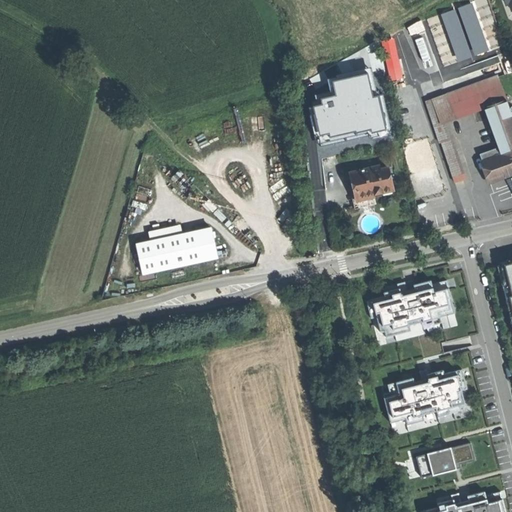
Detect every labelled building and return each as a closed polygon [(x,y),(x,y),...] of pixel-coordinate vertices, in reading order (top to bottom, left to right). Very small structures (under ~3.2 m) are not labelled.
[(420,60),(434,57),(428,34),(414,37),(420,60)] [(381,38),(386,80),(401,78),(395,36),(381,38)] [(447,94),(450,101),(502,84),(499,76),(447,94)] [(316,94),(318,104),(367,93),(365,83),(316,94)] [(440,141),(442,140),(453,173),(462,170),(450,135),(448,136),(441,116),(453,112),(505,95),(502,84),(450,101),(447,94),(427,100),(440,141)] [(343,128),(374,121),(367,93),(318,104),(325,132),(343,128)] [(404,113),(418,108),(414,93),(399,98),(404,113)] [(453,112),(455,116),(507,99),(505,95),(453,112)] [(511,113),(507,99),(485,107),(499,148),(493,150),(494,153),(481,157),(489,181),(507,174),(511,172),(511,113)] [(410,129),(424,125),(419,110),(405,115),(410,129)] [(383,189),(391,187),(387,167),(378,169),(378,166),(349,173),(356,201),(365,198),(376,196),(375,193),(383,191),(383,189)] [(209,260),(203,230),(130,246),(136,276),(187,265),(209,260)] [(384,331),(386,337),(410,331),(409,325),(423,322),(424,327),(441,323),(440,317),(455,313),(447,280),(432,284),(431,281),(413,285),(414,289),(407,291),(405,282),(397,284),(398,289),(383,293),(384,296),(366,301),(371,319),(376,317),(380,332),(384,331)] [(413,378),(387,385),(390,392),(383,394),(390,423),(405,419),(407,425),(424,420),(422,415),(431,412),(436,411),(437,417),(461,411),(460,405),(465,404),(461,391),(467,389),(462,369),(444,374),(443,370),(428,374),(427,369),(419,371),(422,380),(414,382),(413,378)] [(470,443),(416,457),(421,478),(460,468),(460,464),(475,460),(470,443)] [(505,511),(500,492),(485,495),(484,492),(467,496),(468,500),(461,502),(458,493),(451,495),(452,500),(437,504),(438,507),(420,511),(505,511)]
